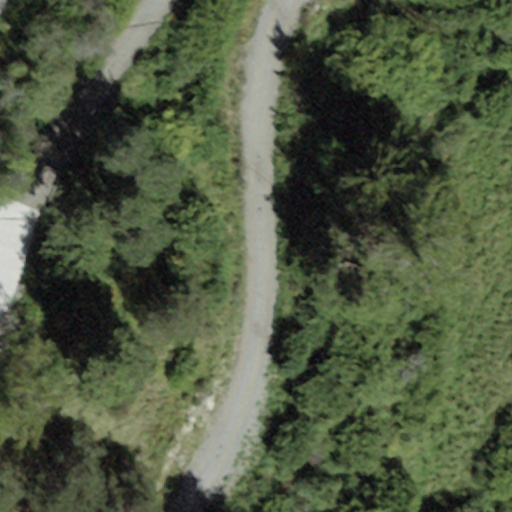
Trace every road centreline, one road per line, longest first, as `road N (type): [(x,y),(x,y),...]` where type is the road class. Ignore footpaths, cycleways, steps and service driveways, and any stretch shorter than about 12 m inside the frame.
road 1 (track): [(14,0),(0,29),(0,276),(173,0)]
road 2 (track): [(297,0),(275,116),(280,322),(230,464),(203,511)]
